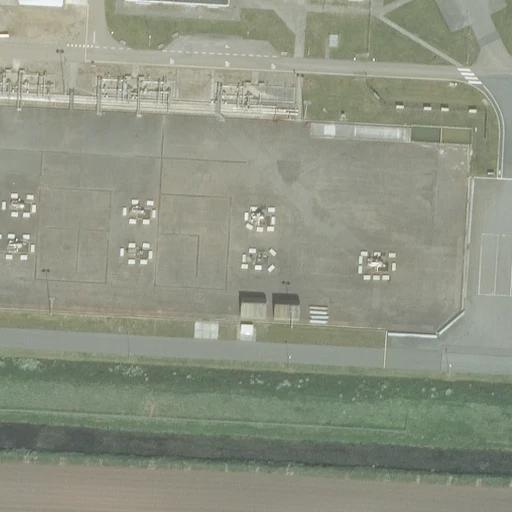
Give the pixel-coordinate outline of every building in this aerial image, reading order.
[(64,9),(64,0),(19,0),(19,6),(64,9)] [(229,10),(229,0),(126,0),(126,5),(229,10)] [(15,189),(15,221),(38,221),(38,189),(15,189)] [(0,307),(25,308),(25,296),(18,296),(18,284),(0,283),(0,307)] [(253,328),(242,328),(242,337),(253,337),(253,328)]
